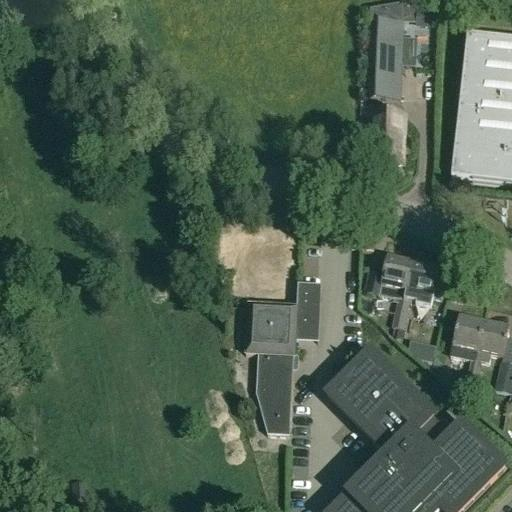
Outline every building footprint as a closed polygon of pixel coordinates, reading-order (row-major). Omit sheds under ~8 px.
[(437,14),(417,13),(416,28),(416,30),(436,30),(437,19),(437,14)] [(402,30),(370,29),(367,102),(399,103),(402,30)] [(511,191),(511,46),(466,42),(451,185),(511,191)] [(399,170),(400,156),(403,156),(403,145),(400,145),(401,139),(400,139),(401,121),(372,120),(372,138),(371,138),(371,150),(373,150),(373,169),(385,169),(384,173),(396,173),(396,170),(399,170)] [(217,262),(215,292),(288,295),(291,244),(231,241),(230,263),(217,262)] [(380,291),(392,294),(391,302),(398,304),(404,305),(405,297),(412,269),(386,263),(380,291)] [(437,274),(412,269),(405,297),(404,305),(409,306),(416,308),(416,310),(430,313),(433,301),(431,301),(437,274)] [(248,310),(245,359),(258,360),(256,400),(267,440),(289,441),(293,362),(294,362),(296,331),(318,332),(320,290),(297,289),(297,302),(262,301),(261,311),(248,310)] [(377,293),(364,290),(359,313),(371,316),(377,293)] [(395,318),(406,320),(409,306),(404,305),(398,304),(395,318)] [(406,320),(395,318),(391,332),(402,335),(406,320)] [(483,328),(458,322),(449,361),(471,366),(472,364),(475,365),(477,356),(483,328)] [(483,328),(477,356),(475,365),(481,366),(489,368),(490,359),(502,362),(508,334),(483,328)] [(461,429),(451,439),(369,358),(326,401),(387,463),(337,511),(465,511),(505,472),(461,429)] [(467,376),(466,378),(477,380),(481,366),(475,365),(472,364),(471,366),(469,376),(467,376)] [(511,369),(500,366),(494,394),(511,398),(511,392),(511,369)] [(477,380),(466,378),(463,392),(474,394),(477,380)] [(72,486),(73,506),(87,506),(86,486),(72,486)]
